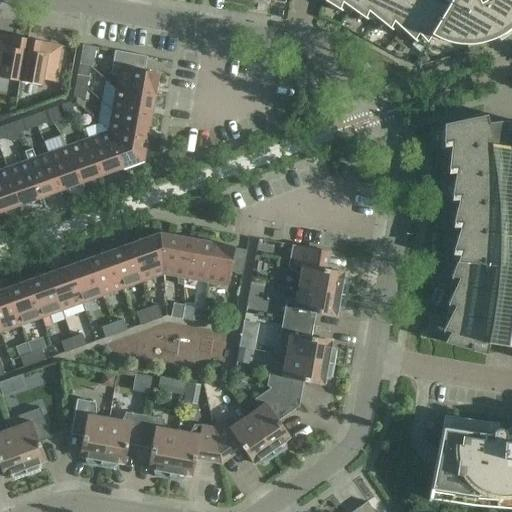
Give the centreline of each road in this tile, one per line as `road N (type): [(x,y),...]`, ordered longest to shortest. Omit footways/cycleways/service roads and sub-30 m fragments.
road 1 (residential): [(298,42),(30,0)]
road 2 (residential): [(397,237),(403,183),(391,150),(321,56),(298,42)]
road 3 (residential): [(259,511),(355,443),(375,360)]
road 4 (residential): [(375,360),(511,382)]
road 5 (residential): [(375,360),(397,237)]
